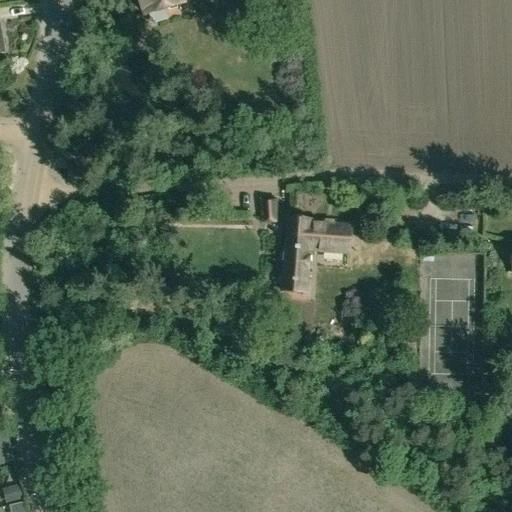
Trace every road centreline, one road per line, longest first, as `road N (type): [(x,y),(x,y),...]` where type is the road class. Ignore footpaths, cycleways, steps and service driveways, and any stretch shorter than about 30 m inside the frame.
road 1 (unclassified): [(28,188),(83,195),(279,175),(444,179)]
road 2 (unclassified): [(46,511),(13,347),(15,261),(28,188)]
road 3 (unclassified): [(38,135),(55,0)]
